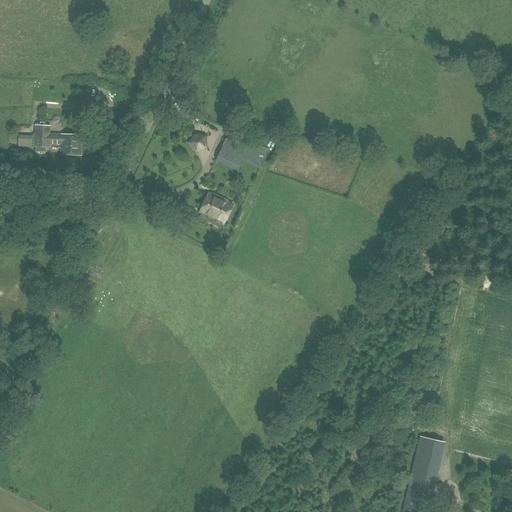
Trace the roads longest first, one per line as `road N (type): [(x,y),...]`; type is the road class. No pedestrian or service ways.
road 1 (unclassified): [(0,202),(112,191),(206,0)]
road 2 (track): [(0,400),(101,197)]
